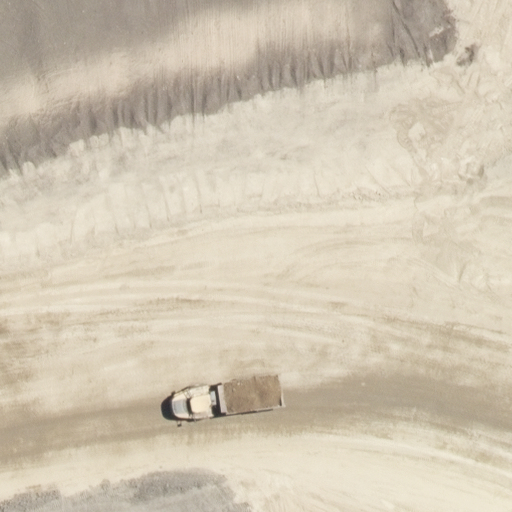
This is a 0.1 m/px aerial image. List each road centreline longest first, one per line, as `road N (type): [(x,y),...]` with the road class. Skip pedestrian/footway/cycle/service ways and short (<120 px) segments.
road 1 (unknown): [(511,5),(0,179)]
road 2 (unknown): [(202,511),(133,397),(60,159)]
